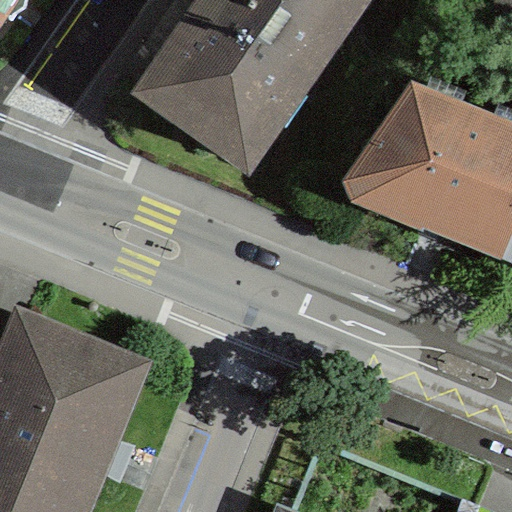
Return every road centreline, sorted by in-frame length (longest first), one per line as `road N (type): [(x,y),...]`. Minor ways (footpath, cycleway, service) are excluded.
road 1 (tertiary): [(274,296),(0,182)]
road 2 (tertiary): [(511,395),(274,296)]
road 3 (residential): [(274,296),(187,511)]
road 4 (residential): [(0,171),(121,0)]
